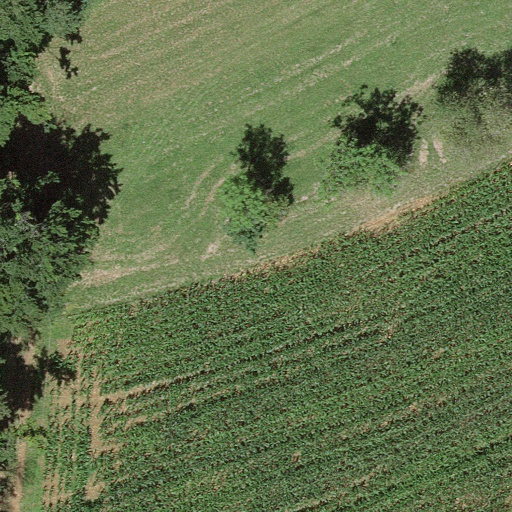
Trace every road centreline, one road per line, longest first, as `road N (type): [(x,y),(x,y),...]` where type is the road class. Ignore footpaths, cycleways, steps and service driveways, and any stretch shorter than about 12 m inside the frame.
road 1 (track): [(20,142),(11,511)]
road 2 (track): [(10,0),(20,142)]
